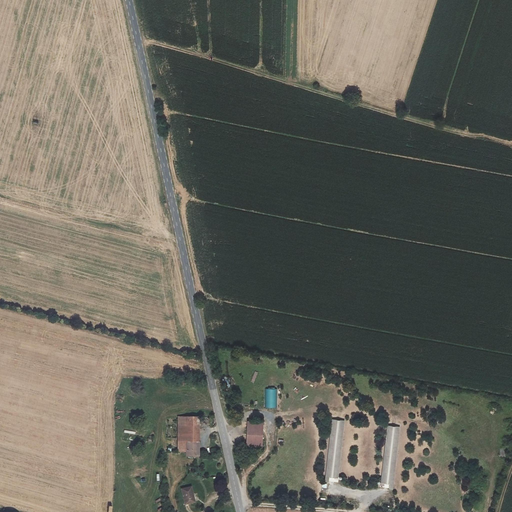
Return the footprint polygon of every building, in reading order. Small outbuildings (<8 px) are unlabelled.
[(265,407),(277,407),(276,388),(264,389),(265,407)] [(177,439),(197,440),(197,417),(178,416),(177,439)] [(339,482),(344,420),(332,419),(327,481),(339,482)] [(394,488),(399,426),(386,425),(381,487),(394,488)] [(262,428),(248,427),(247,447),(262,447),(262,428)] [(177,439),(176,450),(183,451),(184,455),(197,455),(197,440),(177,439)] [(183,502),(194,500),(191,484),(180,487),(183,502)]
